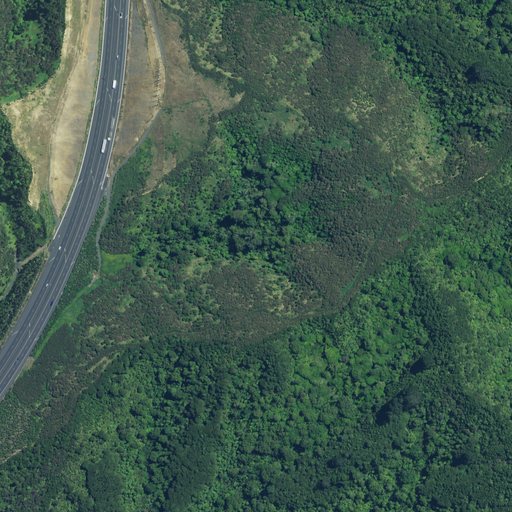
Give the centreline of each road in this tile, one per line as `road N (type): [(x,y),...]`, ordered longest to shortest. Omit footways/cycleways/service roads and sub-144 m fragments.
road 1 (motorway): [(123,0),(111,114),(87,212),(63,276),(0,388)]
road 2 (motorway): [(0,366),(48,280),(78,203),(96,133),(111,0)]
